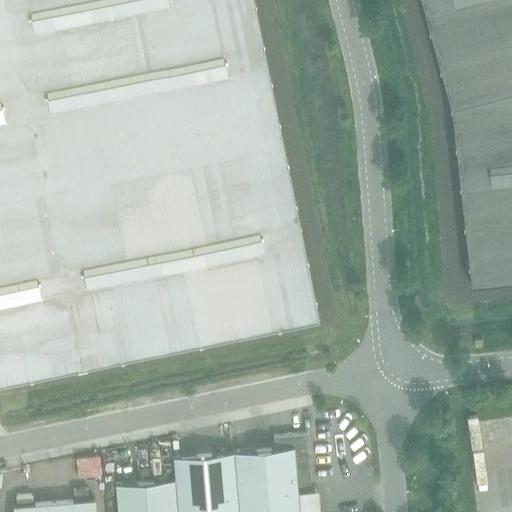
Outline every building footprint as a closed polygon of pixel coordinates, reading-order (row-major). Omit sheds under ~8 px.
[(0,0),(0,380),(318,316),(253,0),(0,0)] [(511,0),(421,0),(451,108),(470,284),(511,279),(511,0)] [(236,450),(239,511),(298,511),(296,483),(311,482),(306,431),(273,434),(274,447),(236,450)] [(239,511),(236,450),(173,455),(175,477),(178,511),(239,511)] [(117,511),(178,511),(175,477),(115,482),(117,511)] [(95,511),(94,497),(13,504),(13,511),(95,511)]
